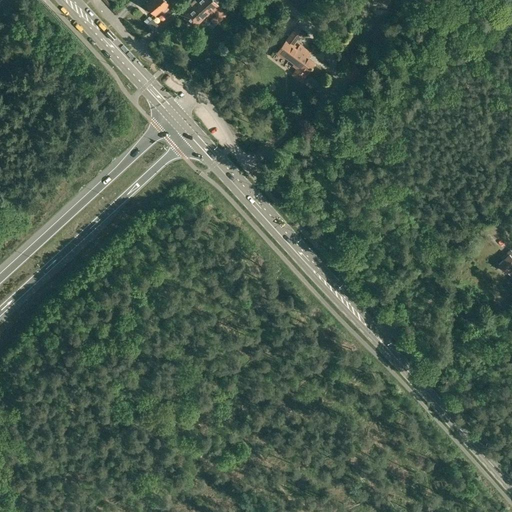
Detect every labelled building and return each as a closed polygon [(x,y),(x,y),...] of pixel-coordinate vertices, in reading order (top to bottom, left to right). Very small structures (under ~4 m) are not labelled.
[(170,4),(169,3),(172,0),(148,0),(146,3),(150,7),(150,10),(152,13),(155,13),(156,14),(162,8),(164,9),(170,4)] [(226,14),(217,3),(220,0),(199,0),(197,2),(195,0),(192,0),(190,3),(193,6),(184,14),(193,24),(207,12),(216,22),(226,14)] [(274,18),(282,25),(289,17),(281,10),(274,18)] [(303,32),(295,27),(286,40),(293,45),(298,40),(299,40),(301,37),(300,36),(303,32)] [(381,31),(377,27),(369,37),(379,46),(387,35),(390,31),(385,27),(381,31)] [(286,40),(276,53),(284,59),(286,56),(289,59),(294,63),(299,66),(298,68),(294,73),(301,79),(305,74),(314,62),(306,56),(309,52),(302,46),(299,50),(297,49),(286,40)] [(362,72),(353,61),(343,70),(353,81),(362,72)] [(503,259),(499,264),(506,272),(511,276),(511,274),(511,255),(510,253),(511,251),(509,250),(501,257),(503,259)] [(464,346),(475,336),(468,329),(457,339),(464,346)] [(438,403),(449,411),(452,406),(442,398),(438,403)]
